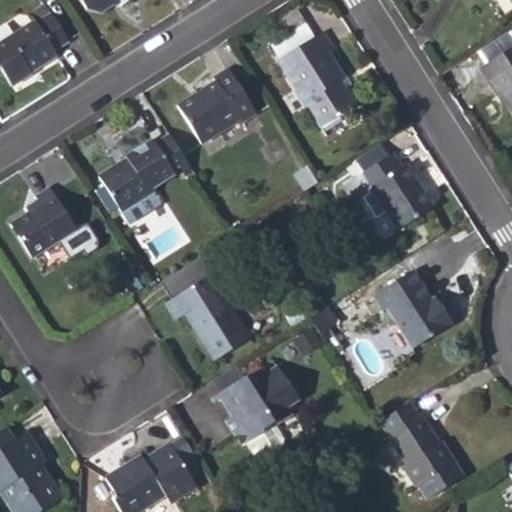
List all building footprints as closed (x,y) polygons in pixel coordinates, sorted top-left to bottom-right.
[(115,4),(113,1),(113,0),(80,0),(86,10),(99,13),(115,4)] [(0,66),(12,86),(31,74),(29,70),(55,53),(53,51),(68,41),(43,2),(29,10),(35,20),(30,23),(0,41),(0,66)] [(24,13),(30,23),(35,20),(29,10),(24,13)] [(278,60),(321,129),(355,106),(340,82),(344,79),(327,51),(332,48),(322,31),(278,60)] [(497,95),(502,92),(509,104),(511,108),(511,47),(511,48),(502,34),(476,50),(486,64),(480,68),(497,95)] [(29,70),(31,74),(57,58),(55,53),(29,70)] [(176,106),(200,144),(238,120),(240,123),(256,114),(226,69),(212,77),(215,81),(176,106)] [(497,95),(505,107),(509,104),(502,92),(497,95)] [(114,165),(96,177),(120,213),(128,226),(160,205),(152,193),(153,192),(150,189),(173,174),(171,170),(178,166),(185,161),(168,133),(153,143),(150,139),(124,156),(125,158),(127,161),(116,168),(114,165)] [(342,184),(354,203),(373,192),(398,229),(433,207),(405,164),(401,167),(392,153),(342,184)] [(114,165),(116,168),(127,161),(125,158),(114,165)] [(178,166),(185,177),(193,173),(185,161),(178,166)] [(27,212),(10,224),(31,258),(76,230),(49,187),(35,195),(37,199),(40,205),(27,212)] [(24,207),(27,212),(40,205),(37,199),(24,207)] [(286,217),(295,232),(313,222),(303,206),(286,217)] [(266,219),(249,229),(258,243),(275,233),(266,219)] [(119,277),(130,295),(141,287),(130,270),(119,277)] [(430,298),(411,271),(372,295),(382,312),(386,309),(412,348),(451,323),(440,305),(435,307),(430,298)] [(163,304),(173,321),(183,315),(213,361),(250,338),(210,274),(163,304)] [(430,298),(435,307),(440,305),(434,295),(430,298)] [(221,391),(244,376),(236,364),(213,379),(221,391)] [(219,392),(223,397),(234,415),(225,421),(234,436),(236,435),(243,445),(246,443),(255,457),(261,458),(281,445),(283,440),(274,426),(294,414),(288,405),(298,399),(276,365),(249,383),(244,376),(221,391),(219,392)] [(219,392),(209,398),(212,403),(223,397),(219,392)] [(379,422),(405,462),(400,465),(415,488),(419,486),(427,500),(463,477),(440,441),(438,442),(420,413),(417,415),(409,403),(379,422)] [(0,431),(0,490),(1,489),(9,503),(9,508),(11,511),(39,511),(63,498),(49,477),(45,480),(38,468),(42,465),(46,463),(26,431),(15,438),(8,426),(0,431)] [(169,442),(187,471),(199,463),(180,434),(169,442)] [(169,442),(144,458),(142,456),(129,464),(127,462),(103,477),(114,494),(110,497),(120,511),(137,511),(165,496),(170,504),(197,487),(187,471),(169,442)] [(42,465),(38,468),(45,480),(49,477),(42,465)] [(0,490),(0,494),(9,508),(9,503),(1,489),(0,490)]
